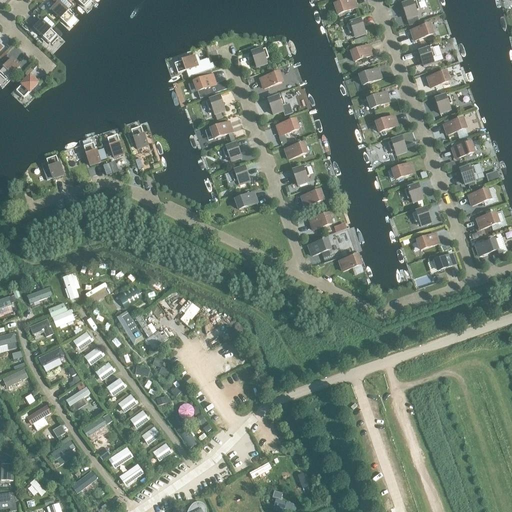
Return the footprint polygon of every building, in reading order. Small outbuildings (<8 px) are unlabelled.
[(338,16),(356,9),(353,0),(350,0),(335,6),(338,16)] [(416,2),(402,6),(407,21),(409,27),(419,23),(417,17),(415,12),(419,11),(416,2)] [(67,26),(74,18),(59,4),(52,12),(67,26)] [(344,19),(345,24),(359,19),(357,15),(344,19)] [(42,22),(35,30),(49,44),(57,36),(50,30),(54,26),(46,18),(42,22)] [(355,39),(365,35),(360,21),(347,26),(350,35),(354,34),(355,39)] [(415,42),(433,36),(429,26),(411,32),(415,42)] [(355,46),(361,44),(367,42),(367,40),(366,37),(353,41),(355,46)] [(355,63),(373,57),(369,47),(351,53),(355,63)] [(432,59),(435,58),(432,49),(419,54),(423,68),(434,64),(432,59)] [(265,60),(269,59),(265,50),(252,54),(256,69),(267,65),(265,60)] [(194,58),(174,65),(178,75),(186,72),(189,78),(215,70),(213,64),(210,65),(209,60),(207,60),(200,62),(198,56),(194,58)] [(0,76),(6,82),(20,67),(12,60),(0,72),(0,76)] [(363,87),(381,80),(378,70),(359,76),(363,87)] [(431,89),(449,83),(446,73),(427,79),(431,89)] [(264,90),(282,84),(279,74),(260,80),(264,90)] [(195,83),(188,86),(191,95),(198,93),(200,92),(203,99),(228,90),(226,82),(215,85),(212,76),(194,83),(195,83)] [(24,99),(38,85),(30,77),(16,92),(24,99)] [(371,110),(389,104),(386,94),(368,100),(371,110)] [(448,107),(452,105),(449,96),(435,101),(440,115),(450,111),(448,107)] [(282,97),(268,102),(273,116),(283,112),(284,116),(292,113),(289,105),(285,106),(282,97)] [(215,116),(225,112),(220,98),(206,103),(210,112),(213,111),(215,116)] [(379,134),(398,127),(394,117),(376,124),(379,134)] [(447,136),(466,130),(462,120),(444,126),(447,136)] [(280,137),(298,131),(295,121),(277,127),(280,137)] [(214,140),(232,134),(229,123),(211,130),(214,140)] [(148,147),(141,128),(131,131),(138,151),(148,147)] [(124,155),(117,136),(107,139),(114,159),(124,155)] [(287,144),(284,136),(279,138),(281,146),(287,144)] [(396,157),(407,153),(402,139),(388,144),(391,153),(395,152),(396,157)] [(461,147),(452,150),(456,160),(474,154),(470,144),(468,139),(459,142),(461,147)] [(94,144),(84,148),(88,160),(90,167),(96,165),(100,164),(100,162),(107,160),(103,150),(96,152),(96,150),(94,144)] [(231,163),(241,159),(236,145),(223,150),(226,159),(230,158),(231,163)] [(289,161),(307,155),(303,145),(285,151),(289,161)] [(47,163),(41,165),(47,181),(53,179),(53,180),(63,176),(58,160),(56,157),(47,160),(46,161),(47,163)] [(448,172),(456,169),(454,163),(445,165),(448,172)] [(396,181),(414,175),(410,164),(392,171),(396,181)] [(473,167),(460,172),(465,186),(475,182),(484,179),(479,165),(473,167)] [(306,178),(310,177),(306,168),(293,173),(298,187),(308,183),(306,178)] [(239,186),(250,183),(245,169),(231,174),(234,183),(238,182),(239,186)] [(413,204),(423,200),(418,186),(404,191),(408,200),(411,199),(413,204)] [(454,188),(456,195),(463,192),(460,186),(454,188)] [(472,207),(490,201),(487,191),(469,197),(472,207)] [(305,208),(323,202),(320,192),(302,198),(305,208)] [(239,211),(257,204),(254,194),(235,201),(239,211)] [(421,227),(431,224),(426,210),(413,215),(416,224),(419,223),(421,227)] [(480,231),(498,225),(495,214),(477,221),(480,231)] [(313,232),(331,225),(328,215),(310,222),(313,232)] [(421,252),(439,245),(435,235),(417,242),(421,252)] [(494,241),(476,247),(480,258),(498,251),(499,255),(505,253),(500,239),(494,241)] [(328,252),(330,251),(327,241),(309,247),(312,257),(321,254),(328,252)] [(343,273),(352,270),(361,267),(358,256),(339,263),(343,273)] [(438,272),(456,266),(452,256),(443,259),(435,262),(434,262),(438,272)] [(71,275),(62,278),(66,289),(65,289),(66,291),(67,291),(69,297),(68,297),(68,299),(78,295),(71,275)] [(117,297),(124,308),(142,298),(135,287),(117,297)] [(28,298),(31,306),(53,297),(50,289),(28,298)] [(8,300),(0,302),(0,310),(10,307),(8,300)] [(49,311),(52,319),(67,313),(64,304),(49,311)] [(97,313),(92,307),(88,310),(93,316),(97,313)] [(75,321),(72,314),(73,313),(72,311),(71,311),(67,313),(52,319),(56,329),(75,321)] [(142,337),(128,315),(122,319),(135,341),(142,337)] [(140,316),(135,319),(148,339),(145,341),(148,346),(150,345),(153,350),(168,340),(165,335),(161,338),(158,332),(153,335),(140,316)] [(48,321),(30,328),(33,335),(44,331),(47,338),(54,335),(48,321)] [(92,340),(91,340),(87,334),(73,343),(79,352),(93,343),(92,342),(93,342),(92,340)] [(14,336),(0,339),(0,347),(15,343),(14,336)] [(148,355),(141,345),(131,351),(138,362),(148,355)] [(84,358),(91,367),(104,358),(104,357),(105,357),(103,354),(102,355),(97,348),(84,358)] [(66,359),(61,351),(40,361),(44,370),(66,359)] [(155,359),(152,366),(160,369),(163,363),(155,359)] [(95,374),(102,383),(115,373),(116,372),(114,370),(113,370),(108,364),(95,374)] [(169,372),(161,368),(159,374),(166,378),(169,372)] [(148,379),(149,371),(137,369),(135,376),(148,379)] [(25,373),(4,382),(8,391),(29,381),(25,373)] [(141,377),(138,380),(142,386),(146,383),(141,377)] [(113,398),(126,389),(126,388),(127,388),(125,386),(124,386),(120,380),(106,389),(113,398)] [(77,388),(80,392),(85,389),(82,384),(77,388)] [(152,392),(148,386),(144,388),(148,395),(152,392)] [(181,393),(176,389),(171,394),(176,398),(181,393)] [(25,400),(29,406),(35,403),(31,396),(25,400)] [(137,405),(138,404),(136,402),(136,403),(131,396),(118,405),(125,414),(137,405)] [(166,405),(165,398),(156,401),(158,407),(166,405)] [(176,399),(170,403),(182,423),(189,418),(176,399)] [(86,406),(82,400),(75,405),(79,410),(86,406)] [(137,430),(149,421),(150,420),(148,418),(148,419),(143,412),(130,421),(137,430)] [(21,423),(27,419),(29,418),(26,413),(18,417),(21,423)] [(103,419),(106,425),(111,422),(107,416),(103,419)] [(206,423),(201,416),(196,420),(201,427),(206,423)] [(37,432),(48,426),(43,419),(33,425),(37,432)] [(108,429),(103,422),(83,434),(88,441),(108,429)] [(212,430),(208,425),(203,430),(206,434),(212,430)] [(53,432),(57,439),(65,434),(61,426),(53,432)] [(190,449),(197,445),(184,427),(177,431),(190,449)] [(161,437),(161,436),(160,434),(159,435),(154,428),(142,438),(148,446),(161,437)] [(61,443),(63,447),(72,441),(69,437),(61,443)] [(47,459),(52,465),(75,449),(71,442),(47,459)] [(172,454),(173,453),(171,451),(170,452),(166,445),(153,454),(159,463),(172,454)] [(127,449),(108,461),(115,470),(133,458),(127,449)] [(98,456),(102,462),(110,456),(105,450),(98,456)] [(13,482),(14,476),(14,464),(11,464),(4,464),(4,465),(2,465),(1,481),(13,482)] [(138,466),(119,478),(126,487),(144,475),(138,466)] [(97,484),(90,476),(71,490),(79,498),(97,484)] [(49,494),(36,483),(30,488),(43,499),(49,494)] [(278,500),(278,501),(280,502),(282,495),(274,492),(272,498),(278,500)] [(10,511),(15,511),(17,511),(14,493),(0,495),(0,509),(0,511),(10,510),(10,511)] [(205,511),(205,510),(205,509),(204,508),(204,507),(203,506),(202,506),(202,505),(200,504),(199,504),(198,504),(197,503),(195,503),(194,504),(193,504),(191,505),(190,506),(189,507),(188,508),(188,509),(187,510),(187,511),(186,511),(205,511)]
